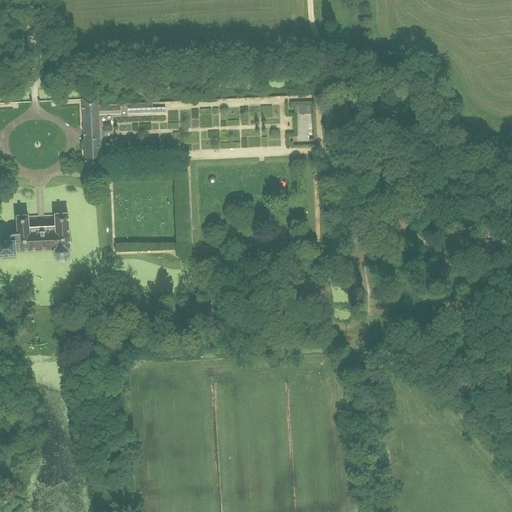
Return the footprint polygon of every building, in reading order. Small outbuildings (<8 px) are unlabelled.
[(100,173),(98,116),(120,115),(119,106),(97,107),(97,100),(81,101),(84,174),(100,173)] [(126,105),(126,116),(165,115),(164,109),(152,109),(151,104),(126,105)] [(313,114),(313,106),(303,106),(303,114),(313,114)] [(151,132),(151,143),(170,143),(170,132),(151,132)] [(15,254),(52,252),(52,260),(57,265),(64,264),(69,259),(67,215),(54,216),(54,228),(41,229),(28,230),(27,218),(15,218),(16,237),(16,238),(6,239),(6,246),(0,246),(0,259),(15,259),(15,254)]
